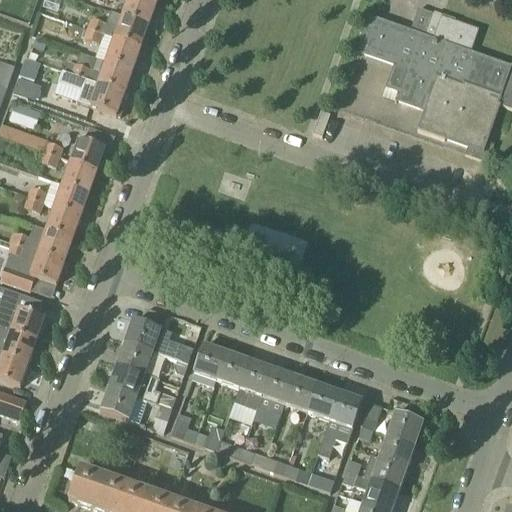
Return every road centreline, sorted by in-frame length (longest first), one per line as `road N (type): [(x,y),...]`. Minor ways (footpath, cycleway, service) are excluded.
road 1 (residential): [(494,414),(102,272)]
road 2 (residential): [(511,230),(160,101)]
road 3 (residential): [(21,511),(102,272)]
road 4 (residential): [(102,272),(160,101)]
